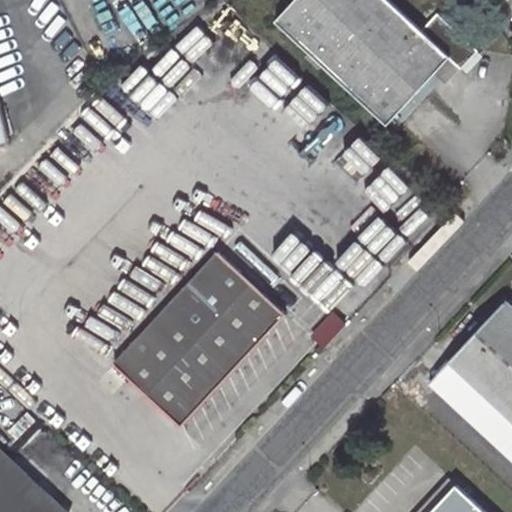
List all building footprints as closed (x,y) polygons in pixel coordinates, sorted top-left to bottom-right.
[(378,0),(286,0),(273,15),(384,116),(439,58),(451,69),(469,50),(429,12),(411,30),(378,0)] [(143,88),(292,225),(355,158),(253,64),(214,105),(166,64),(143,88)] [(0,103),(0,137),(8,135),(0,103)] [(416,183),(405,193),(419,205),(429,195),(416,183)] [(220,245),(84,392),(150,455),(185,417),(184,415),(285,305),(220,245)] [(511,293),(507,289),(434,368),(511,438),(511,293)] [(0,511),(59,511),(0,456),(0,511)] [(429,511),(465,473),(457,466),(414,511),(429,511)] [(508,511),(465,473),(429,511),(508,511)]
